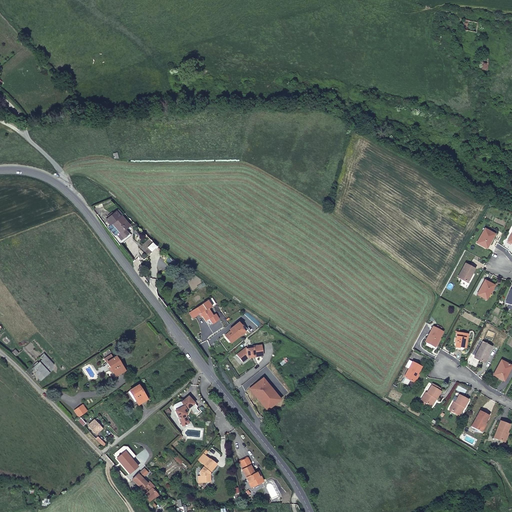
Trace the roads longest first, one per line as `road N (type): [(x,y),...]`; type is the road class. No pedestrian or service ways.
road 1 (secondary): [(309,511),(283,467),(77,202),(41,175),(0,170)]
road 2 (unclassified): [(153,511),(0,351)]
